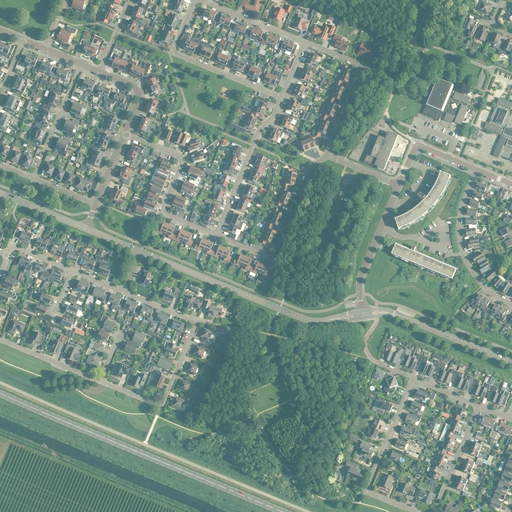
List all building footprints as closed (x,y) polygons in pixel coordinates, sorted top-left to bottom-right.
[(142,5),(141,7),(147,10),(150,3),(143,0),(137,0),(136,3),(142,5)] [(244,8),(257,13),(262,0),(243,0),(242,3),(246,4),(244,8)] [(487,0),(486,0),(479,0),(482,1),(478,11),(487,14),(491,5),(486,3),(487,0)] [(87,5),(73,1),(71,7),(76,9),(75,12),(83,14),(84,10),(86,12),(87,5)] [(114,7),(111,6),(105,4),(103,9),(106,10),(104,13),(114,17),(116,11),(112,10),(114,7)] [(183,8),(173,4),(170,11),(178,15),(179,12),(181,13),(183,8)] [(144,16),(147,10),(141,7),(140,9),(135,7),(133,11),(141,15),(144,16)] [(277,8),(272,19),(279,22),(284,11),(277,8)] [(203,16),(208,19),(211,11),(206,9),(204,12),(202,11),(199,16),(202,18),(203,16)] [(135,20),(141,23),(143,19),(140,17),(141,15),(133,11),(131,16),(136,18),(135,20)] [(170,18),(169,20),(176,23),(179,18),(177,18),(178,15),(170,11),(167,17),(170,18)] [(211,11),(208,19),(210,20),(211,25),(214,26),(217,17),(215,16),(216,13),(211,11)] [(104,13),(103,16),(101,15),(98,21),(106,24),(108,21),(111,22),(114,17),(104,13)] [(220,18),(217,17),(214,26),(217,27),(221,24),(223,25),(226,18),(221,15),(220,18)] [(297,18),(293,28),(300,30),(301,28),(306,30),(309,24),(304,22),(304,21),(306,17),(299,15),(297,18)] [(226,18),(223,25),(222,27),(230,31),(234,21),(226,18)] [(467,37),(472,39),(477,26),(472,24),(474,21),(467,18),(463,28),(470,30),(467,37)] [(127,25),(139,30),(140,28),(141,28),(143,27),(144,24),(141,23),(135,20),(134,22),(129,20),(127,25)] [(166,22),(164,27),(172,31),(173,28),(174,29),(176,23),(169,20),(168,23),(166,22)] [(239,31),(242,24),(234,21),(230,31),(238,34),(239,32),(239,31)] [(250,27),(242,24),(239,31),(239,32),(241,32),(240,35),(246,37),(247,34),(250,27)] [(315,27),(312,33),(318,35),(317,37),(325,41),(328,34),(331,36),(335,28),(326,24),(325,28),(321,26),(320,29),(315,27)] [(138,33),(139,30),(127,25),(125,30),(126,30),(124,34),(138,39),(140,35),(139,34),(138,33)] [(59,34),(69,39),(71,34),(74,34),(76,30),(68,26),(66,30),(61,28),(59,34)] [(164,32),(163,36),(170,39),(172,34),(170,33),(172,31),(164,27),(162,31),(164,32)] [(247,34),(246,37),(245,37),(253,41),(254,38),(257,31),(250,27),(247,34)] [(486,29),(481,27),(479,31),(476,38),(484,42),(487,34),(484,33),(486,29)] [(261,44),(264,37),(261,36),(263,33),(257,31),(254,38),(258,39),(258,42),(261,44)] [(499,50),(501,43),(499,42),(501,37),(492,33),(491,36),(493,37),(491,42),(494,44),(493,47),(499,50)] [(67,43),(69,39),(59,34),(56,40),(61,43),(60,46),(68,50),(70,45),(67,43)] [(184,47),(183,48),(188,50),(193,39),(190,38),(189,39),(187,38),(189,35),(186,34),(183,39),(186,40),(184,47)] [(335,34),(333,40),(336,42),(334,46),(345,51),(348,44),(340,40),(342,37),(335,34)] [(267,38),(264,37),(261,44),(266,46),(267,43),(270,44),(273,37),(268,35),(267,38)] [(92,36),(89,41),(97,45),(99,40),(92,36)] [(168,44),(170,39),(163,36),(161,41),(160,41),(158,44),(164,46),(165,43),(168,44)] [(278,39),(273,37),(270,44),(272,45),(272,47),(277,50),(280,43),(277,42),(278,39)] [(193,39),(188,50),(193,53),(193,52),(196,46),(199,47),(201,41),(198,40),(198,41),(193,39)] [(500,51),(498,55),(500,56),(504,54),(508,56),(510,52),(511,46),(511,42),(507,40),(505,44),(505,45),(502,44),(500,51)] [(86,55),(91,43),(88,43),(84,41),(80,49),(83,50),(81,53),(86,55)] [(201,41),(199,47),(202,48),(199,55),(204,57),(207,49),(209,45),(201,41)] [(283,41),(280,49),(285,51),(289,43),(283,41)] [(91,43),(86,55),(91,57),(93,54),(95,55),(98,47),(95,46),(91,43)] [(289,43),(285,51),(290,53),(290,54),(293,55),(295,50),(293,48),(294,46),(289,43)] [(361,44),(357,54),(362,56),(363,54),(371,57),(375,47),(370,45),(369,47),(361,44)] [(207,49),(204,57),(209,59),(212,52),(215,54),(217,48),(214,47),(209,45),(207,49)] [(10,48),(5,46),(1,56),(9,59),(13,50),(10,49),(10,48)] [(217,48),(215,54),(218,55),(215,62),(220,64),(224,56),(221,54),(221,53),(223,50),(217,48)] [(224,56),(220,64),(225,66),(228,59),(231,60),(233,55),(228,53),(226,57),(224,56)] [(309,53),(307,58),(316,62),(318,57),(321,58),(322,55),(317,53),(316,56),(309,53)] [(117,69),(121,61),(117,59),(118,56),(113,54),(111,59),(114,60),(111,66),(117,69)] [(233,55),(231,60),(234,62),(231,68),(236,70),(240,62),(237,61),(237,59),(238,57),(233,55)] [(29,65),(32,58),(27,56),(25,59),(23,57),(20,63),(23,64),(24,63),(29,65)] [(37,60),(32,58),(29,65),(34,67),(37,60)] [(240,62),(236,70),(241,73),(241,72),(244,66),(247,67),(249,61),(244,59),(241,58),(240,62)] [(307,58),(305,63),(308,65),(314,67),(315,64),(318,65),(319,63),(316,62),(307,58)] [(126,65),(129,66),(131,61),(126,59),(124,62),(121,61),(117,69),(123,71),(126,65)] [(129,74),(135,76),(138,68),(135,67),(136,63),(131,61),(129,66),(132,68),(129,74)] [(249,61),(247,67),(250,68),(247,75),(252,77),(256,69),(257,66),(254,65),(255,63),(249,61)] [(44,72),(47,64),(42,62),(38,72),(43,75),(44,72)] [(138,68),(135,76),(141,79),(145,78),(150,64),(145,62),(142,70),(138,68)] [(52,66),(47,64),(44,72),(48,73),(48,75),(51,77),(54,71),(51,70),(52,66)] [(341,74),(350,78),(352,72),(349,71),(350,71),(348,71),(347,70),(348,67),(342,65),(340,70),(342,71),(341,74)] [(256,69),(252,77),(257,79),(260,72),(263,74),(265,68),(262,67),(260,66),(260,67),(257,66),(256,69)] [(55,68),(54,71),(51,77),(55,78),(54,79),(59,81),(60,78),(63,71),(58,69),(57,69),(55,68)] [(303,68),(301,74),(310,77),(312,72),(306,70),(303,68)] [(63,71),(60,78),(65,80),(64,81),(67,82),(70,77),(67,76),(68,73),(63,71)] [(272,76),(268,84),(273,86),(274,84),(276,80),(280,81),(283,74),(276,71),(274,77),(272,76)] [(266,75),(263,82),(268,84),(272,76),(269,75),(270,73),(267,72),(267,73),(266,75)] [(146,82),(149,88),(157,85),(155,81),(159,80),(157,74),(151,76),(152,79),(146,82)] [(301,74),(299,79),(308,83),(308,82),(310,77),(301,74)] [(335,82),(341,85),(342,82),(344,82),(345,83),(348,84),(350,78),(341,74),(340,77),(338,77),(335,82)] [(15,77),(13,83),(25,88),(27,84),(26,83),(28,79),(18,75),(17,78),(15,77)] [(430,83),(423,98),(422,100),(427,102),(425,105),(426,105),(422,114),(439,121),(440,117),(444,119),(455,93),(455,92),(451,91),(453,86),(436,78),(434,84),(430,83)] [(86,89),(90,82),(84,80),(83,83),(80,81),(78,87),(80,88),(80,89),(83,90),(84,88),(86,89)] [(85,92),(93,95),(95,89),(93,88),(95,84),(90,82),(86,89),(85,92)] [(333,88),(335,88),(334,92),(343,95),(345,90),(342,88),(341,88),(340,87),(341,85),(335,82),(333,88)] [(25,88),(13,83),(11,88),(14,89),(13,92),(21,96),(23,92),(24,92),(25,88)] [(297,84),(294,89),(303,93),(306,88),(297,84)] [(157,85),(149,88),(151,94),(157,91),(158,94),(164,92),(162,87),(158,88),(157,85)] [(100,95),(102,96),(105,88),(100,86),(98,91),(95,89),(93,95),(92,97),(98,99),(100,95)] [(47,97),(50,99),(58,102),(61,96),(54,94),(56,91),(50,88),(47,97)] [(105,101),(108,103),(112,93),(110,92),(110,90),(105,88),(102,96),(105,97),(104,99),(105,101)] [(303,93),(294,89),(292,95),(301,98),(303,93)] [(343,95),(334,92),(333,95),(330,94),(328,99),(334,102),(335,99),(336,99),(336,100),(337,100),(338,100),(340,101),(343,95)] [(112,93),(108,103),(111,104),(112,103),(114,104),(115,101),(118,102),(121,95),(116,93),(115,94),(112,93)] [(452,122),(461,125),(468,108),(467,107),(470,98),(463,95),(462,96),(455,93),(444,119),(444,120),(451,123),(452,122)] [(8,96),(5,101),(18,106),(20,102),(19,102),(20,98),(12,94),(11,97),(8,96)] [(121,95),(118,102),(120,103),(119,107),(124,110),(127,101),(127,99),(125,98),(126,97),(121,95)] [(257,97),(256,101),(259,102),(257,107),(265,111),(267,106),(266,105),(261,103),(263,100),(257,97)] [(484,128),(493,132),(500,135),(502,129),(504,130),(505,128),(506,128),(511,113),(511,111),(511,110),(510,109),(511,105),(511,103),(499,98),(496,104),(497,105),(495,110),(492,116),(493,116),(489,124),(486,122),(484,128)] [(43,106),(48,108),(49,106),(56,108),(58,102),(50,99),(48,102),(45,101),(43,106)] [(147,105),(155,109),(156,105),(160,107),(162,101),(157,99),(155,102),(149,99),(147,105)] [(334,102),(328,99),(326,105),(328,106),(327,109),(336,113),(338,107),(335,106),(334,105),(333,105),(334,102)] [(290,100),(288,105),(297,109),(299,103),(290,100)] [(3,107),(9,109),(8,112),(14,114),(15,110),(16,111),(18,106),(5,101),(3,107)] [(72,107),(81,111),(82,108),(85,109),(87,104),(80,101),(79,104),(74,102),(72,107)] [(412,115),(414,106),(407,104),(406,107),(404,107),(404,105),(400,104),(398,110),(399,110),(397,117),(404,119),(405,113),(412,115)] [(149,117),(155,119),(157,114),(153,112),(155,109),(147,105),(144,111),(150,114),(149,117)] [(297,109),(288,105),(286,110),(297,115),(299,109),(297,109)] [(47,111),(48,108),(43,106),(41,112),(44,113),(43,117),(51,120),(53,114),(47,111)] [(80,114),(81,111),(72,107),(70,112),(75,114),(74,117),(80,120),(82,115),(80,114)] [(252,115),(257,117),(258,117),(257,117),(258,114),(262,116),(265,111),(257,107),(255,107),(252,115)] [(336,113),(327,109),(325,112),(323,111),(321,117),(327,119),(328,116),(329,117),(330,117),(333,118),(336,113)] [(107,122),(115,126),(117,120),(111,117),(113,114),(107,112),(105,117),(108,119),(107,122)] [(0,114),(0,120),(10,125),(11,120),(13,116),(4,113),(3,116),(0,114)] [(246,115),(244,121),(246,122),(254,125),(255,122),(256,120),(253,118),(254,116),(257,117),(252,115),(248,113),(247,116),(246,115)] [(284,115),(282,120),(290,124),(293,119),(295,120),(296,117),(293,116),(292,118),(284,115)] [(38,119),(36,124),(41,126),(42,123),(48,126),(51,120),(43,117),(41,120),(38,119)] [(139,123),(148,127),(149,123),(152,124),(155,119),(149,117),(148,120),(142,117),(139,123)] [(321,123),(319,126),(328,130),(331,124),(328,123),(327,122),(327,123),(326,122),(327,119),(321,117),(319,122),(321,123)] [(8,129),(10,125),(0,120),(0,130),(6,133),(8,129)] [(64,126),(73,129),(75,126),(77,127),(79,122),(73,120),(72,123),(66,120),(64,126)] [(290,124),(282,120),(279,126),(287,129),(286,131),(289,132),(293,134),(294,131),(288,129),(290,124)] [(100,130),(105,132),(106,129),(113,132),(115,126),(107,122),(105,126),(102,125),(100,130)] [(246,122),(244,127),(252,130),(254,125),(246,122)] [(146,130),(148,127),(139,123),(137,129),(136,132),(147,137),(149,132),(146,130)] [(41,126),(36,124),(33,129),(37,131),(35,134),(43,138),(46,132),(40,129),(41,126)] [(72,132),(73,129),(64,126),(62,131),(67,133),(66,136),(73,138),(75,134),(72,132)] [(168,128),(165,126),(162,135),(164,136),(163,140),(168,142),(172,132),(167,130),(168,128)] [(314,134),(318,139),(321,134),(322,134),(323,135),(326,136),(328,130),(319,126),(318,129),(316,128),(314,134)] [(270,134),(278,137),(279,137),(281,138),(283,133),(288,135),(289,132),(286,131),(282,129),(281,132),(272,128),(270,134)] [(502,129),(500,135),(501,135),(501,136),(493,156),(499,158),(500,155),(502,156),(508,159),(508,158),(511,159),(510,160),(511,161),(511,130),(509,129),(506,128),(505,128),(504,130),(502,129)] [(98,135),(97,139),(108,144),(110,138),(104,135),(105,132),(100,130),(98,135)] [(179,145),(183,135),(178,133),(179,131),(176,130),(174,136),(176,137),(174,143),(179,145)] [(386,171),(389,164),(387,163),(398,136),(388,132),(385,139),(378,136),(370,156),(367,155),(364,163),(374,167),(374,166),(386,171)] [(43,138),(35,134),(34,138),(30,137),(28,142),(34,144),(35,141),(41,144),(43,138)] [(183,135),(179,145),(184,147),(186,141),(189,142),(191,136),(186,134),(186,136),(183,135)] [(267,139),(276,143),(278,137),(270,134),(267,139)] [(313,142),(318,139),(314,134),(308,137),(309,139),(306,140),(309,149),(315,147),(314,144),(314,143),(313,143),(313,142)] [(57,144),(66,148),(67,145),(70,146),(72,141),(65,138),(64,141),(59,139),(57,144)] [(90,147),(93,148),(98,150),(99,147),(105,150),(108,144),(97,139),(95,143),(95,142),(94,145),(91,144),(90,147)] [(197,153),(200,152),(203,151),(202,148),(200,143),(199,139),(189,143),(190,146),(187,148),(189,153),(196,150),(197,153)] [(288,142),(285,140),(283,145),(283,144),(281,143),(279,147),(285,149),(288,142)] [(304,152),(309,149),(306,140),(302,142),(302,140),(296,142),(298,148),(301,146),(302,148),(302,149),(304,152)] [(6,145),(1,143),(0,145),(0,150),(1,151),(0,153),(0,156),(5,158),(9,149),(5,148),(6,145)] [(131,146),(129,151),(137,155),(140,149),(143,151),(144,148),(133,143),(132,146),(131,146)] [(64,151),(66,148),(57,144),(54,149),(55,149),(54,152),(65,157),(67,152),(64,151)] [(243,150),(235,146),(234,149),(232,148),(231,150),(241,155),(243,150)] [(11,161),(17,163),(21,154),(17,152),(18,150),(13,148),(10,154),(13,156),(11,161)] [(92,158),(100,161),(103,155),(97,153),(98,150),(93,148),(90,153),(94,154),(92,158)] [(22,159),(24,160),(22,165),(29,168),(32,159),(28,157),(29,154),(28,154),(29,152),(25,150),(22,159)] [(228,158),(238,162),(241,155),(231,150),(228,158)] [(135,160),(137,155),(129,151),(127,156),(130,158),(129,161),(137,164),(139,161),(135,160)] [(204,153),(203,151),(200,152),(197,153),(194,154),(195,157),(191,158),(193,163),(203,160),(201,155),(204,153)] [(256,161),(264,164),(265,161),(267,162),(269,157),(260,154),(259,156),(258,156),(256,161)] [(98,167),(100,161),(92,158),(91,162),(87,160),(85,166),(90,168),(92,165),(98,167)] [(162,162),(160,167),(159,167),(163,169),(169,171),(171,166),(168,164),(169,162),(160,158),(159,161),(162,162)] [(226,162),(228,163),(227,166),(235,169),(238,162),(228,158),(226,162)] [(46,161),(43,168),(46,169),(44,174),(50,177),(54,168),(50,166),(51,163),(46,161)] [(263,167),(264,164),(256,161),(254,166),(256,167),(255,169),(263,172),(265,168),(263,167)] [(235,169),(227,166),(225,165),(222,172),(231,176),(232,174),(233,174),(235,169)] [(54,173),(56,174),(54,179),(61,181),(64,172),(60,170),(61,168),(56,166),(54,173)] [(162,171),(163,169),(159,167),(160,167),(157,166),(156,169),(158,170),(156,175),(160,176),(166,179),(168,174),(162,171)] [(188,171),(198,175),(200,170),(204,172),(205,169),(197,166),(196,169),(190,166),(188,171)] [(128,169),(122,167),(120,172),(129,176),(131,171),(134,172),(135,169),(130,167),(128,169)] [(258,179),(259,176),(261,176),(263,172),(255,169),(254,171),(252,170),(250,175),(258,179)] [(286,175),(286,178),(295,180),(296,174),(293,173),(292,173),(290,173),(291,170),(285,169),(284,175),(286,175)] [(65,183),(71,186),(75,176),(68,174),(69,172),(66,171),(64,177),(67,178),(65,183)] [(189,180),(199,184),(201,179),(197,178),(198,175),(188,171),(186,176),(191,178),(189,180)] [(127,181),(129,176),(120,172),(118,178),(124,180),(123,183),(129,185),(130,182),(127,181)] [(425,200),(423,202),(418,207),(413,211),(407,214),(401,217),(395,220),(398,230),(400,229),(402,229),(404,228),(408,226),(410,225),(411,224),(414,222),(417,221),(419,219),(421,218),(423,216),(426,214),(428,212),(429,211),(430,210),(431,209),(432,208),(434,206),(436,203),(438,201),(439,200),(440,199),(441,197),(442,196),(443,193),(444,192),(445,190),(445,189),(446,188),(447,185),(448,183),(449,182),(450,179),(450,176),(440,173),(438,180),(435,186),(432,192),(428,197),(426,198),(423,195),(422,195),(422,194),(421,194),(420,194),(419,195),(418,195),(417,196),(420,198),(421,197),(425,200)] [(75,187),(81,190),(85,181),(81,179),(82,176),(77,174),(74,181),(77,182),(75,187)] [(156,175),(154,174),(152,176),(155,178),(153,182),(153,183),(163,187),(165,182),(159,179),(160,176),(156,175)] [(223,175),(221,180),(229,184),(231,179),(223,175)] [(258,179),(250,175),(248,180),(249,181),(248,183),(258,187),(259,184),(256,183),(258,179)] [(216,178),(213,186),(221,189),(222,186),(227,188),(229,184),(221,180),(216,178)] [(282,187),(288,189),(289,185),(290,185),(290,186),(291,186),(291,185),(294,186),(295,180),(286,178),(285,182),(283,181),(282,187)] [(89,182),(85,181),(81,190),(87,192),(89,187),(92,189),(95,182),(90,180),(89,182)] [(184,181),(182,186),(192,190),(194,186),(197,187),(199,184),(189,180),(188,183),(184,181)] [(153,183),(153,182),(150,181),(149,184),(152,185),(150,190),(154,192),(160,194),(162,189),(152,185),(153,183)] [(490,186),(487,185),(486,186),(478,183),(475,189),(487,194),(489,190),(488,190),(490,186)] [(246,185),(244,190),(252,193),(254,188),(246,185)] [(186,194),(185,196),(192,199),(194,194),(191,193),(192,190),(182,186),(180,191),(186,194)] [(280,197),(289,201),(292,195),(289,194),(289,193),(288,193),(287,193),(288,189),(282,187),(280,193),(282,194),(280,197)] [(111,194),(120,197),(122,192),(125,193),(127,190),(121,188),(120,191),(114,188),(111,194)] [(153,195),(154,192),(150,190),(147,189),(146,192),(149,193),(147,198),(153,201),(156,202),(159,197),(153,195)] [(217,190),(215,195),(223,198),(225,193),(217,190)] [(243,198),(250,201),(252,202),(253,199),(250,198),(252,193),(244,190),(242,195),(244,196),(243,198)] [(474,191),(472,196),(482,201),(483,201),(485,196),(474,191)] [(119,200),(120,197),(111,194),(109,199),(115,201),(114,204),(120,207),(122,202),(119,200)] [(223,198),(215,195),(213,200),(221,203),(223,198)] [(176,196),(174,201),(184,205),(186,200),(191,202),(192,199),(185,196),(184,199),(176,196)] [(147,198),(144,197),(143,200),(145,201),(143,206),(144,206),(153,210),(155,205),(152,203),(153,201),(147,198)] [(287,206),(289,201),(280,197),(279,200),(277,199),(275,205),(281,207),(282,204),(283,205),(284,205),(287,206)] [(249,203),(250,201),(243,198),(243,200),(240,199),(238,204),(246,208),(246,206),(249,208),(251,204),(249,203)] [(469,205),(478,208),(481,210),(483,206),(479,204),(480,203),(471,199),(469,205)] [(184,205),(174,201),(172,205),(178,208),(177,211),(184,213),(185,211),(182,209),(184,205)] [(135,202),(134,205),(137,206),(135,211),(144,215),(147,210),(143,209),(137,206),(138,204),(135,202)] [(211,204),(209,209),(217,213),(219,208),(211,204)] [(246,208),(238,204),(236,209),(244,213),(246,208)] [(204,215),(203,215),(211,219),(212,217),(215,218),(217,213),(209,209),(206,208),(204,215)] [(272,218),(281,221),(283,216),(280,214),(279,214),(278,213),(279,210),(273,208),(271,214),(273,214),(272,218)] [(234,214),(232,219),(240,222),(241,220),(244,221),(245,218),(234,214)] [(200,220),(199,223),(201,224),(202,224),(207,226),(208,223),(212,225),(214,220),(211,219),(203,215),(201,220),(200,220)] [(478,217),(476,217),(473,216),(473,219),(466,219),(466,225),(478,225),(479,219),(478,219),(478,217)] [(268,220),(266,225),(272,228),(273,225),(275,225),(274,226),(276,226),(278,227),(281,221),(272,218),(271,221),(268,220)] [(232,219),(230,224),(233,225),(232,227),(237,229),(240,231),(243,224),(240,222),(232,219)] [(165,234),(169,225),(163,223),(162,226),(161,227),(162,227),(161,228),(158,227),(156,233),(161,235),(162,233),(165,234)] [(173,240),(175,234),(172,233),(173,231),(173,232),(174,230),(173,230),(175,228),(169,225),(165,234),(168,235),(167,238),(173,240)] [(272,228),(266,225),(264,231),(266,232),(265,235),(274,239),(276,233),(273,232),(273,231),(272,231),(271,231),(272,228)] [(229,226),(227,231),(230,233),(229,236),(235,238),(236,235),(238,236),(240,231),(237,229),(232,227),(229,226)] [(19,240),(24,242),(27,234),(19,230),(20,229),(17,228),(14,235),(20,237),(19,240)] [(506,235),(507,238),(511,235),(511,230),(509,231),(508,228),(500,231),(502,237),(506,235)] [(469,236),(469,239),(481,237),(481,233),(476,234),(475,229),(465,230),(466,237),(469,236)] [(182,241),(186,232),(180,230),(179,233),(179,234),(178,235),(175,234),(173,240),(178,242),(179,240),(182,241)] [(186,232),(182,241),(186,243),(185,245),(190,247),(193,241),(190,240),(190,239),(191,238),(192,235),(186,232)] [(30,235),(27,234),(24,242),(29,244),(33,234),(31,233),(30,235)] [(274,239),(265,235),(263,238),(261,237),(259,243),(265,245),(266,242),(267,243),(268,243),(269,243),(271,244),(274,239)] [(39,248),(43,240),(40,239),(41,237),(38,236),(34,246),(39,248)] [(46,241),(43,240),(39,248),(44,250),(47,244),(50,245),(53,238),(50,237),(48,240),(46,240),(46,241)] [(482,240),(481,237),(469,239),(470,242),(467,243),(469,249),(478,247),(477,241),(478,241),(482,240)] [(55,255),(58,247),(56,246),(56,244),(54,243),(56,240),(53,238),(50,245),(53,246),(50,253),(55,255)] [(201,249),(204,250),(207,241),(202,239),(201,242),(200,242),(200,243),(200,244),(197,243),(194,249),(200,251),(201,249)] [(207,241),(204,250),(207,251),(206,254),(211,256),(214,250),(211,249),(212,247),(212,248),(212,246),(213,243),(207,241)] [(58,247),(55,255),(60,257),(63,250),(66,251),(69,243),(65,242),(63,246),(62,246),(61,248),(58,247)] [(66,259),(71,261),(74,253),(71,252),(73,247),(72,245),(69,243),(66,252),(68,253),(66,259)] [(456,270),(455,269),(413,252),(416,248),(413,247),(412,250),(411,251),(395,245),(391,254),(452,280),(456,270)] [(214,250),(211,256),(217,258),(218,256),(221,257),(225,248),(219,246),(218,249),(217,250),(217,251),(214,250)] [(230,251),(225,248),(221,257),(224,259),(223,261),(229,263),(231,257),(228,256),(229,255),(229,254),(229,253),(230,251)] [(77,254),(74,253),(71,261),(76,263),(78,257),(81,258),(84,250),(82,249),(80,253),(77,252),(77,254)] [(478,264),(486,260),(484,257),(483,258),(480,252),(471,257),(475,263),(477,262),(478,264)] [(239,265),(242,266),(246,257),(240,255),(239,258),(238,259),(239,259),(238,260),(235,259),(233,265),(238,267),(239,265)] [(86,268),(90,260),(87,259),(88,257),(85,256),(81,266),(86,268)] [(90,260),(86,268),(92,270),(94,263),(97,264),(100,257),(97,256),(96,260),(93,259),(93,261),(90,260)] [(18,265),(23,267),(26,259),(21,257),(20,259),(17,258),(14,265),(17,266),(18,265)] [(100,257),(97,264),(100,265),(97,272),(102,274),(106,266),(107,263),(104,262),(103,263),(101,262),(103,258),(100,257)] [(246,257),(242,266),(245,267),(244,269),(250,272),(252,266),(250,265),(250,263),(250,264),(251,262),(252,259),(246,257)] [(26,259),(23,267),(25,268),(24,272),(29,275),(31,269),(32,266),(30,265),(31,261),(26,259)] [(488,263),(486,260),(478,264),(480,267),(478,268),(481,274),(484,272),(486,276),(492,270),(491,268),(490,268),(487,263),(488,263)] [(252,266),(250,272),(255,274),(256,272),(260,273),(263,264),(258,262),(256,265),(256,266),(255,267),(252,266)] [(34,270),(31,269),(29,275),(32,276),(33,273),(35,274),(36,272),(38,273),(42,265),(37,263),(34,270)] [(263,264),(260,273),(263,275),(262,277),(267,279),(270,273),(267,272),(267,271),(268,271),(268,270),(268,269),(269,267),(263,264)] [(47,267),(42,265),(38,273),(41,274),(39,279),(44,281),(47,275),(44,274),(47,267)] [(113,269),(106,266),(102,274),(107,276),(108,274),(111,275),(113,269)] [(147,286),(151,276),(149,275),(150,272),(144,269),(143,272),(144,273),(139,283),(147,286)] [(50,276),(47,275),(44,281),(47,282),(48,281),(53,283),(53,282),(58,272),(52,270),(50,276)] [(485,277),(489,282),(496,276),(492,271),(485,277)] [(63,274),(58,272),(53,282),(61,285),(64,278),(61,277),(63,274)] [(494,278),(490,283),(497,288),(503,281),(498,277),(496,280),(494,278)] [(11,282),(5,279),(3,285),(4,286),(3,287),(11,290),(13,285),(16,286),(18,281),(12,279),(11,282)] [(510,286),(508,285),(510,281),(507,280),(500,291),(506,294),(510,286)] [(80,293),(84,283),(79,281),(77,287),(75,286),(73,290),(80,293)] [(90,285),(84,283),(80,293),(88,296),(89,295),(91,289),(88,288),(90,285)] [(97,297),(100,289),(95,287),(94,290),(91,289),(89,295),(92,296),(92,295),(97,297)] [(177,298),(181,291),(176,288),(173,293),(165,290),(162,298),(172,302),(174,297),(177,298)] [(104,301),(107,295),(104,294),(105,291),(100,289),(97,297),(96,300),(104,303),(104,301)] [(39,300),(49,304),(51,298),(44,295),(45,293),(39,290),(37,295),(41,297),(39,300)] [(0,292),(0,299),(7,303),(8,299),(10,298),(15,300),(17,296),(15,295),(16,294),(10,291),(8,295),(0,292)] [(110,297),(107,295),(104,301),(107,303),(108,302),(113,304),(116,296),(111,294),(110,297)] [(477,310),(479,307),(485,298),(479,295),(477,299),(474,297),(470,303),(473,305),(472,307),(477,310)] [(119,311),(120,308),(123,301),(120,300),(121,298),(116,296),(113,304),(116,305),(114,309),(119,311)] [(188,296),(183,307),(191,310),(192,306),(194,307),(199,309),(201,303),(203,299),(196,296),(195,299),(188,296)] [(490,301),(485,298),(479,307),(484,310),(484,311),(486,313),(490,307),(488,305),(490,301)] [(124,308),(129,310),(132,302),(127,300),(126,303),(123,301),(120,308),(123,309),(124,308)] [(209,307),(210,303),(205,301),(203,307),(207,310),(209,310),(208,316),(220,318),(222,309),(209,307)] [(137,305),(132,302),(129,310),(134,312),(133,314),(136,315),(138,310),(135,308),(137,305)] [(73,304),(71,307),(68,305),(65,311),(71,313),(72,316),(75,317),(78,316),(80,313),(78,310),(81,311),(82,307),(73,304)] [(46,321),(49,315),(45,314),(47,309),(37,305),(35,311),(41,314),(39,317),(40,318),(46,321)] [(490,307),(486,313),(489,315),(490,314),(495,317),(500,308),(495,305),(493,308),(490,307)] [(139,315),(144,317),(148,309),(142,307),(141,311),(138,310),(136,315),(135,317),(138,318),(139,315)] [(500,308),(495,317),(498,319),(497,320),(499,321),(498,323),(501,325),(506,317),(503,315),(506,311),(500,308)] [(151,322),(154,315),(151,314),(153,311),(148,309),(144,317),(148,318),(147,320),(151,322)] [(154,315),(151,322),(156,324),(157,322),(160,323),(163,316),(158,313),(157,316),(154,315)] [(16,329),(22,331),(24,325),(12,320),(14,315),(12,314),(9,321),(12,322),(7,332),(13,335),(16,329)] [(104,323),(103,327),(112,331),(115,324),(107,321),(109,318),(103,315),(100,321),(104,323)] [(163,316),(160,323),(165,325),(165,326),(168,328),(170,322),(167,320),(168,318),(163,316)] [(74,325),(76,320),(70,318),(69,320),(68,320),(64,319),(63,319),(61,324),(70,328),(72,324),(74,325)] [(170,322),(168,328),(170,329),(171,328),(176,330),(179,322),(174,320),(173,323),(170,322)] [(179,322),(176,330),(181,332),(183,328),(184,324),(179,322)] [(98,335),(97,338),(106,342),(108,336),(103,334),(105,331),(98,328),(96,333),(96,334),(98,335)] [(203,342),(210,345),(211,343),(213,336),(213,335),(211,334),(212,332),(203,328),(199,337),(204,339),(203,342)] [(37,333),(34,332),(31,339),(29,343),(34,346),(36,343),(41,345),(44,336),(38,334),(38,333),(37,333)] [(145,336),(135,332),(133,339),(132,342),(140,346),(141,343),(142,343),(145,336)] [(68,338),(61,335),(58,342),(54,341),(49,352),(57,355),(62,343),(65,344),(68,338)] [(91,341),(90,345),(94,347),(93,348),(95,350),(101,352),(103,346),(91,341)] [(124,350),(134,354),(136,348),(138,349),(139,346),(128,341),(124,350)] [(166,341),(164,346),(166,347),(165,349),(165,350),(166,350),(164,354),(174,357),(177,350),(175,349),(176,346),(174,345),(166,341)] [(67,354),(66,358),(73,361),(74,359),(78,361),(80,355),(76,354),(77,351),(75,350),(77,346),(68,343),(64,351),(67,352),(67,354)] [(192,355),(201,358),(204,351),(208,353),(209,351),(210,351),(211,348),(202,344),(201,347),(196,345),(192,355)] [(386,348),(384,353),(386,354),(384,360),(390,362),(394,353),(390,351),(393,346),(388,344),(386,348)] [(394,353),(390,362),(395,364),(398,359),(400,360),(404,351),(400,349),(397,354),(394,353)] [(406,349),(402,359),(405,360),(403,365),(408,367),(412,358),(408,357),(411,351),(406,349)] [(89,355),(86,362),(90,364),(90,369),(98,368),(98,363),(101,360),(96,354),(93,357),(89,355)] [(412,358),(408,367),(414,370),(414,369),(415,366),(416,365),(418,366),(422,356),(418,354),(415,359),(412,358)] [(426,374),(429,365),(426,364),(428,358),(423,356),(419,366),(422,367),(420,372),(426,374)] [(158,365),(169,369),(173,360),(168,358),(167,360),(161,358),(158,365)] [(433,367),(429,365),(426,374),(431,377),(433,372),(436,373),(440,362),(435,360),(433,367)] [(204,365),(195,361),(194,364),(188,362),(185,372),(194,375),(197,368),(201,370),(202,368),(203,368),(204,365)] [(123,373),(127,375),(130,368),(119,363),(117,366),(114,365),(111,372),(114,374),(113,375),(121,378),(123,373)] [(443,382),(447,372),(443,371),(446,365),(441,363),(437,373),(440,374),(437,379),(443,382)] [(450,374),(447,372),(443,382),(449,384),(451,379),(453,380),(457,371),(452,369),(450,374)] [(164,382),(165,378),(160,376),(162,373),(160,373),(155,370),(154,375),(156,376),(152,385),(160,389),(160,388),(161,388),(162,386),(161,385),(163,382),(164,382)] [(377,370),(374,377),(377,378),(377,379),(378,380),(379,380),(380,380),(381,379),(382,379),(383,378),(384,377),(385,378),(387,380),(386,380),(386,381),(385,382),(384,382),(383,383),(382,385),(382,386),(385,387),(384,388),(384,389),(384,390),(385,390),(385,391),(386,392),(386,393),(387,393),(387,394),(388,394),(389,394),(390,394),(391,394),(392,394),(392,393),(393,393),(394,392),(394,391),(393,390),(394,390),(394,389),(394,388),(393,387),(394,387),(398,385),(394,377),(389,379),(388,379),(387,376),(383,375),(384,373),(377,370)] [(458,372),(454,380),(457,382),(455,387),(461,389),(464,380),(461,378),(463,374),(458,372)] [(141,380),(144,382),(147,376),(141,374),(139,377),(138,378),(134,376),(131,384),(132,385),(132,386),(138,388),(141,380)] [(464,380),(461,389),(466,391),(468,386),(471,387),(475,379),(470,377),(468,381),(464,380)] [(195,382),(188,379),(186,382),(181,380),(177,389),(187,393),(190,384),(193,385),(195,382)] [(475,379),(472,388),(474,389),(472,394),(478,396),(482,387),(478,386),(480,381),(475,379)] [(482,387),(478,396),(483,398),(486,393),(488,395),(492,386),(487,384),(485,388),(482,387)] [(493,386),(489,395),(492,396),(490,401),(495,403),(499,394),(496,393),(498,388),(493,386)] [(417,394),(415,397),(419,399),(420,399),(423,400),(422,402),(427,404),(429,398),(433,400),(435,394),(431,393),(427,391),(426,394),(424,393),(422,393),(421,392),(418,391),(417,392),(416,392),(417,394)] [(499,394),(495,403),(501,406),(503,401),(506,402),(509,393),(505,391),(503,396),(499,394)] [(170,406),(180,410),(182,403),(185,404),(187,399),(181,396),(179,399),(174,397),(170,406)] [(378,407),(375,412),(382,415),(384,410),(390,413),(392,406),(384,403),(385,400),(379,398),(378,400),(380,401),(378,407)] [(412,405),(411,408),(414,410),(415,411),(416,410),(420,412),(422,406),(425,407),(427,404),(422,402),(421,405),(419,404),(418,404),(417,404),(417,403),(413,402),(413,403),(411,403),(412,405)] [(454,413),(453,417),(460,419),(461,417),(465,418),(467,412),(463,410),(464,410),(461,408),(460,409),(458,408),(455,414),(454,413)] [(407,418),(405,421),(409,423),(410,423),(415,425),(417,426),(419,422),(421,417),(417,415),(416,418),(414,417),(413,417),(412,417),(411,416),(408,414),(408,415),(406,416),(407,418)] [(453,420),(452,422),(451,426),(460,430),(463,424),(459,422),(460,419),(453,417),(452,420),(453,420)] [(486,427),(490,419),(484,417),(480,425),(486,427)] [(380,433),(383,426),(384,423),(375,419),(371,427),(370,426),(366,434),(367,435),(375,439),(376,438),(377,435),(378,435),(379,433),(380,433)] [(490,419),(486,427),(492,430),(495,421),(490,419)] [(497,432),(503,435),(507,426),(501,424),(497,432)] [(460,430),(451,426),(448,431),(447,431),(446,434),(452,436),(453,433),(458,435),(460,430)] [(511,430),(511,428),(507,426),(503,435),(509,437),(511,430)] [(406,428),(403,427),(402,428),(401,429),(402,430),(400,433),(404,435),(404,436),(405,435),(409,437),(410,435),(413,434),(414,434),(416,429),(412,427),(411,430),(409,429),(407,429),(406,428)] [(446,437),(443,443),(453,447),(455,441),(451,439),(452,436),(446,434),(445,437),(446,437)] [(401,441),(398,440),(397,440),(396,441),(396,443),(395,446),(399,448),(400,448),(404,450),(408,440),(403,438),(402,440),(401,441)] [(471,448),(479,451),(481,446),(482,447),(482,446),(488,449),(490,446),(479,441),(478,444),(473,442),(471,448)] [(370,459),(374,451),(371,450),(372,446),(362,442),(359,450),(362,451),(360,455),(370,459)] [(453,447),(443,443),(441,448),(440,448),(439,451),(445,453),(446,450),(451,452),(453,447)] [(477,457),(479,451),(471,448),(468,454),(477,457)] [(396,453),(392,452),(392,453),(390,454),(391,455),(390,458),(394,460),(394,461),(395,461),(399,462),(401,458),(404,459),(406,454),(398,451),(397,453),(396,453)] [(445,453),(439,451),(437,454),(439,454),(436,460),(446,464),(448,458),(444,456),(445,453)] [(504,463),(507,464),(510,465),(511,462),(511,453),(509,459),(507,458),(506,460),(505,459),(503,462),(504,463)] [(464,465),(472,469),(475,463),(466,459),(464,465)] [(446,464),(436,460),(434,465),(433,465),(432,468),(438,471),(438,470),(439,468),(444,470),(446,464)] [(358,466),(347,461),(346,465),(351,467),(348,474),(347,474),(346,476),(347,476),(347,477),(361,483),(365,473),(356,469),(358,466)] [(507,474),(508,471),(511,472),(511,465),(510,465),(507,464),(504,463),(501,471),(504,473),(507,474)] [(470,474),(472,469),(464,465),(461,471),(470,474)] [(438,471),(432,468),(430,471),(431,472),(429,477),(439,481),(441,475),(437,474),(439,471),(438,470),(438,471)] [(507,474),(504,473),(502,476),(499,475),(497,480),(500,481),(503,483),(503,482),(504,480),(511,482),(511,478),(511,476),(507,474)] [(397,474),(395,479),(383,474),(381,478),(383,479),(380,486),(380,485),(380,486),(385,488),(386,489),(387,488),(390,490),(392,485),(390,484),(392,480),(397,482),(400,475),(397,474)] [(456,482),(465,486),(467,480),(459,476),(456,482)] [(503,483),(500,481),(498,485),(496,484),(494,489),(499,491),(501,488),(507,491),(509,485),(503,482),(503,483)] [(465,486),(456,482),(454,488),(463,492),(465,486)] [(402,483),(399,491),(407,495),(407,494),(412,497),(415,489),(410,487),(410,486),(402,483)] [(415,496),(423,500),(422,501),(429,504),(433,494),(426,491),(426,492),(418,489),(415,496)] [(496,500),(497,497),(503,500),(506,494),(499,491),(494,489),(490,498),(496,500)] [(502,503),(496,500),(490,498),(488,501),(486,506),(492,509),(493,506),(500,508),(502,503)]
